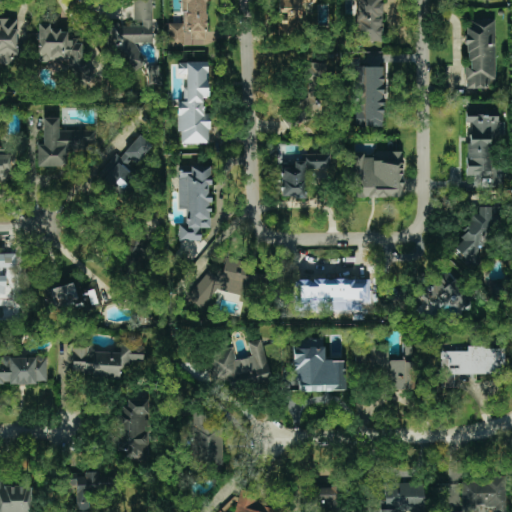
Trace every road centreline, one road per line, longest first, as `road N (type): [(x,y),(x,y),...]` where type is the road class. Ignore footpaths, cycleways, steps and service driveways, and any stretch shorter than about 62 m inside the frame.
road 1 (residential): [(247,0),(252,199),(262,225),(287,238),(419,227),(427,203),(422,0)]
road 2 (residential): [(511,425),(447,439),(267,438)]
